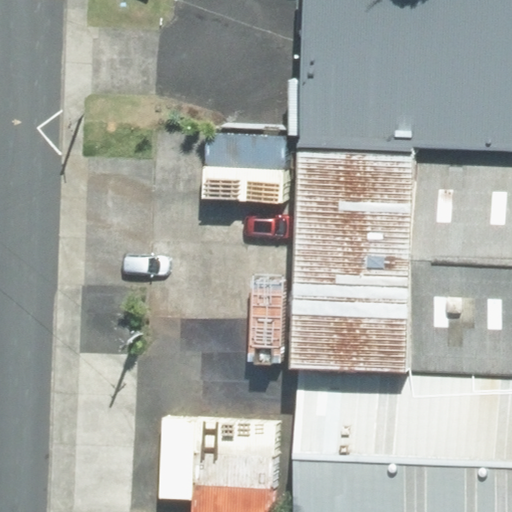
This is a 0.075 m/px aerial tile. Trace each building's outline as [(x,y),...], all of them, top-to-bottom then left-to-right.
[(511,0),(302,0),(300,126),(420,129),(511,131),(511,0)] [(298,134),(292,358),(412,362),(418,137),(298,134)] [(511,136),(435,134),(430,358),(511,360),(511,136)] [(511,511),(511,378),(423,376),(303,373),(299,511),(511,511)] [(213,511),(218,414),(128,410),(124,509),(203,511),(213,511)]
